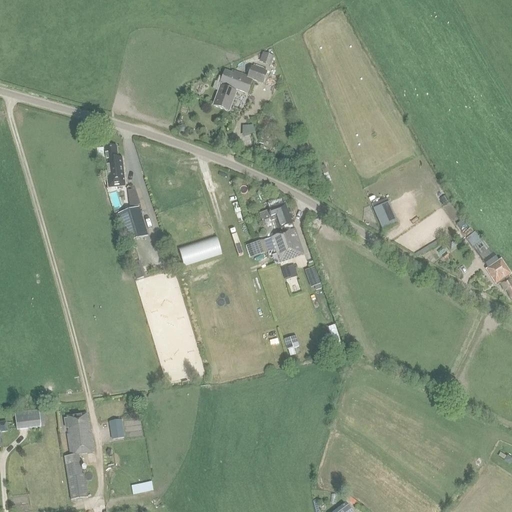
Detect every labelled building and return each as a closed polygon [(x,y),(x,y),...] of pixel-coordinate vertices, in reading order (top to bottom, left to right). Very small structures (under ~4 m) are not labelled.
[(264,54),(262,62),(269,65),(272,57),(264,54)] [(225,71),(220,84),(221,84),(213,106),(229,112),(237,90),(247,94),(252,80),(263,84),(266,73),(251,68),(248,78),(234,73),(227,72),(225,71)] [(253,125),(241,126),(243,135),(254,133),(253,125)] [(109,176),(107,176),(108,188),(124,186),(121,158),(117,158),(117,155),(116,155),(115,147),(105,148),(106,156),(105,156),(106,167),(108,166),(109,176)] [(332,184),(325,166),(320,167),(327,185),(332,184)] [(388,200),(372,205),(381,231),(397,226),(388,200)] [(270,216),(263,219),(265,223),(275,220),(278,227),(280,227),(282,234),(270,238),(276,254),(279,264),(304,255),(295,229),(294,230),(291,223),(293,222),(289,210),(288,210),(285,204),(268,210),(270,216)] [(145,237),(138,208),(117,213),(125,242),(145,237)] [(267,253),(263,241),(255,243),(259,255),(267,253)] [(472,248),(487,268),(486,268),(495,282),(498,280),(499,283),(503,291),(505,289),(510,298),(511,296),(511,280),(510,277),(509,278),(508,276),(509,275),(504,267),(505,266),(503,263),(502,264),(500,259),(497,261),(482,241),(472,248)] [(296,273),(294,266),(281,270),(283,276),(296,273)] [(310,270),(316,287),(320,285),(314,269),(310,270)] [(145,277),(143,271),(134,274),(136,280),(145,277)] [(284,340),(287,351),(288,351),(290,357),(296,355),(294,349),(299,348),(296,337),(284,340)] [(14,414),(16,430),(40,427),(38,411),(14,414)] [(69,434),(67,435),(70,456),(64,457),(65,465),(71,501),(88,498),(84,475),(81,475),(79,463),(78,455),(94,453),(90,431),(89,431),(88,426),(86,414),(67,417),(67,419),(63,419),(65,430),(68,429),(69,434)] [(110,422),(112,440),(123,438),(121,420),(110,422)] [(504,461),(503,462),(509,466),(511,461),(511,459),(507,456),(506,457),(504,461)] [(153,491),(152,482),(131,486),(132,495),(153,491)] [(352,511),(346,503),(336,511),(352,511)]
